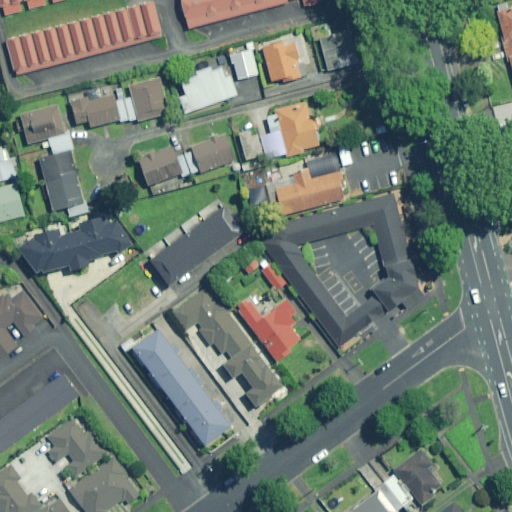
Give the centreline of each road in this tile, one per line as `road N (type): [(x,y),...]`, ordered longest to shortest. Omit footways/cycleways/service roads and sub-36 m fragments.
road 1 (residential): [(214,511),(455,335),(499,317)]
road 2 (residential): [(427,57),(124,141),(107,155)]
road 3 (secondary): [(427,57),(483,290)]
